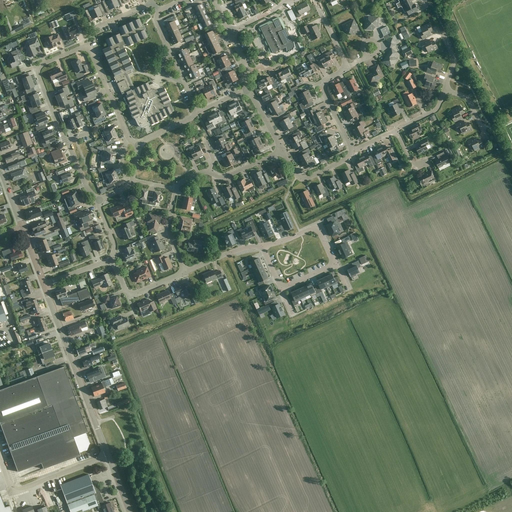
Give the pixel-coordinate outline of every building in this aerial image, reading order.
[(13,5),(10,0),(5,0),(2,2),(6,10),(13,5)] [(114,8),(110,0),(109,0),(106,2),(105,0),(104,0),(102,1),(107,13),(112,11),(111,9),(114,8)] [(110,0),(114,8),(117,7),(118,9),(123,6),(119,0),(110,0)] [(243,0),(241,0),(235,3),(236,6),(235,6),(238,13),(245,9),(243,5),(245,3),(243,0)] [(402,7),(411,3),(409,0),(402,0),(399,2),(396,4),(398,8),(401,7),(402,7)] [(297,10),(295,11),(298,18),(301,16),(301,14),(310,10),(307,3),(296,8),(297,10)] [(411,3),(402,7),(405,13),(407,12),(409,14),(418,10),(415,5),(413,6),(411,3)] [(93,9),(97,17),(100,16),(101,18),(106,16),(100,4),(97,5),(98,7),(93,9)] [(196,13),(204,9),(202,4),(194,8),(196,13)] [(97,17),(93,9),(89,11),(88,9),(85,11),(90,23),(95,21),(94,19),(97,17)] [(199,18),(207,14),(204,9),(196,13),(199,18)] [(238,13),(241,19),(251,14),(250,10),(246,12),(245,9),(238,13)] [(292,22),(297,20),(292,10),(287,12),(292,22)] [(207,14),(199,18),(201,23),(209,19),(207,14)] [(168,30),(177,26),(175,21),(177,20),(174,16),(166,20),(168,24),(165,25),(168,30)] [(378,27),(379,17),(369,17),(369,20),(367,22),(366,22),(366,27),(366,29),(368,29),(368,30),(374,30),(374,27),(378,27)] [(273,53),(285,47),(286,48),(286,47),(288,52),(288,53),(290,51),(290,52),(292,50),(293,50),(293,51),(294,48),(295,48),(294,41),(293,41),(292,42),(292,41),(287,29),(286,29),(281,19),(278,18),(273,20),(272,20),(273,22),(268,24),(266,23),(260,26),(259,29),(260,31),(263,32),(263,33),(262,35),(263,38),(266,39),(265,42),(267,45),(269,46),(270,46),(269,49),(270,52),(273,53)] [(114,77),(122,95),(126,93),(127,95),(123,97),(133,119),(138,117),(139,119),(145,122),(148,120),(150,125),(164,119),(163,117),(171,113),(171,112),(174,111),(164,89),(158,91),(157,88),(153,87),(150,88),(147,83),(134,89),(128,75),(132,73),(131,70),(133,69),(123,46),(126,45),(127,47),(147,37),(144,30),(145,30),(145,29),(144,26),(143,25),(142,26),(139,19),(118,28),(119,31),(116,32),(116,33),(117,35),(105,40),(108,47),(102,50),(114,77)] [(209,19),(201,23),(204,29),(212,25),(209,19)] [(355,30),(358,29),(354,20),(346,24),(342,26),(344,30),(345,29),(347,34),(349,33),(351,34),(352,35),(357,32),(355,30)] [(429,32),(433,31),(429,24),(420,28),(422,32),(420,33),(423,39),(431,35),(429,32)] [(307,25),(301,29),(304,35),(310,32),(314,40),(321,36),(318,31),(319,30),(317,25),(309,29),(307,25)] [(73,35),(79,32),(76,26),(70,28),(63,31),(68,41),(74,38),(73,35)] [(170,35),(179,31),(177,26),(168,30),(170,35)] [(385,28),(381,30),(384,36),(386,35),(384,32),(388,30),(389,33),(390,33),(387,27),(385,28)] [(172,40),(181,36),(179,31),(170,35),(172,40)] [(203,40),(203,41),(215,36),(213,31),(205,35),(206,38),(203,40)] [(55,43),(60,40),(58,35),(52,37),(52,36),(45,39),(49,49),(56,46),(55,43)] [(181,36),(172,40),(174,45),(184,41),(181,36)] [(203,44),(205,44),(208,42),(210,45),(217,41),(215,36),(203,41),(202,42),(203,44)] [(34,48),(40,46),(37,38),(27,42),(29,46),(25,48),(29,58),(37,54),(34,48)] [(393,38),(386,41),(390,48),(397,45),(393,38)] [(428,53),(437,48),(434,41),(431,43),(429,40),(421,44),(424,50),(426,49),(428,53)] [(208,51),(220,46),(217,41),(210,45),(211,47),(207,49),(208,51)] [(213,55),(213,57),(216,56),(215,54),(222,51),(220,46),(208,51),(207,52),(209,54),(211,53),(212,56),(213,55)] [(18,56),(21,55),(18,47),(15,49),(18,54),(13,57),(13,55),(9,57),(7,61),(9,65),(10,64),(12,68),(21,64),(18,56)] [(405,57),(412,53),(410,48),(403,51),(405,57)] [(180,58),(189,54),(186,49),(178,53),(180,58)] [(395,56),(397,53),(392,49),(385,58),(383,62),(389,67),(391,64),(393,64),(394,65),(398,60),(394,57),(394,56),(395,56)] [(330,67),(335,65),(331,58),(334,57),(331,51),(326,54),(323,55),(325,57),(330,67)] [(189,54),(180,58),(182,62),(181,62),(182,64),(195,58),(194,56),(190,58),(189,54)] [(218,56),(213,59),(215,64),(218,62),(219,65),(229,60),(227,55),(220,59),(218,56)] [(330,67),(325,57),(323,55),(321,57),(316,60),(319,65),(322,63),(325,69),(330,67)] [(184,66),(186,69),(187,69),(186,69),(195,65),(194,65),(192,62),(196,60),(195,58),(182,64),(183,66),(184,66)] [(307,67),(311,74),(312,75),(315,73),(314,73),(317,71),(316,69),(319,68),(314,59),(310,62),(312,65),(307,67)] [(83,74),(88,72),(85,65),(82,67),(79,60),(72,63),(76,73),(82,71),(83,74)] [(220,74),(226,71),(224,68),(231,65),(229,60),(219,65),(221,68),(217,69),(220,74)] [(401,70),(407,67),(405,61),(399,63),(401,70)] [(440,73),(442,65),(433,62),(432,66),(429,65),(427,72),(435,75),(437,71),(440,73)] [(201,66),(197,68),(195,65),(186,69),(187,69),(188,72),(187,73),(188,75),(189,74),(198,70),(202,68),(201,66)] [(378,79),(383,76),(378,66),(372,69),(374,73),(368,76),(371,82),(375,80),(376,81),(378,80),(378,79)] [(297,69),(302,78),(304,76),(305,78),(311,74),(307,67),(303,70),(301,67),(297,69)] [(60,81),(67,78),(64,72),(61,73),(59,68),(48,73),(51,80),(53,80),(55,80),(55,79),(58,78),(60,81)] [(282,72),(285,79),(287,82),(291,80),(289,77),(292,76),(290,72),(289,69),(288,69),(282,72)] [(200,76),(198,70),(189,74),(192,80),(200,76)] [(226,80),(236,75),(234,70),(227,74),(226,71),(220,74),(221,77),(224,75),(224,76),(224,75),(226,80)] [(274,78),(278,87),(279,89),(283,87),(281,85),(282,84),(281,81),(285,79),(282,72),(282,71),(278,73),(279,73),(276,75),(276,77),(274,78)] [(22,85),(32,81),(30,76),(25,78),(24,74),(15,77),(18,84),(21,82),(22,85)] [(231,83),(239,80),(236,75),(226,80),(228,83),(225,84),(227,89),(233,86),(231,83)] [(434,90),(436,82),(433,81),(434,78),(426,75),(423,81),(426,82),(425,86),(434,90)] [(263,80),(267,87),(271,85),(274,89),(278,87),(274,78),(273,77),(271,78),(270,77),(269,77),(269,76),(266,78),(267,78),(263,80)] [(85,91),(93,87),(91,81),(89,82),(87,79),(76,84),(79,89),(83,87),(85,91)] [(352,92),(359,89),(353,79),(346,83),(347,85),(344,87),(350,97),(354,96),(352,92)] [(207,87),(212,97),(217,95),(213,87),(216,86),(213,80),(209,83),(210,86),(207,87)] [(267,87),(263,80),(257,83),(258,86),(259,86),(261,90),(263,89),(266,95),(261,97),(264,102),(272,98),(267,87)] [(411,90),(416,87),(412,80),(407,82),(411,90)] [(32,81),(22,85),(23,88),(19,90),(21,96),(30,93),(28,89),(34,87),(32,81)] [(350,97),(344,87),(342,82),(332,87),(336,95),(343,92),(345,96),(347,95),(348,98),(350,97)] [(207,99),(212,97),(207,87),(205,88),(203,85),(198,87),(201,93),(204,92),(207,99)] [(58,102),(66,98),(64,95),(68,94),(66,87),(58,90),(60,94),(55,96),(58,102)] [(93,87),(85,91),(86,94),(82,96),(84,102),(95,97),(94,94),(96,93),(93,87)] [(302,100),(311,96),(308,90),(304,93),(302,90),(295,94),(297,98),(300,97),(302,100)] [(31,102),(39,99),(37,94),(32,95),(31,93),(21,97),(22,100),(25,99),(26,101),(30,100),(31,102)] [(409,108),(417,104),(414,98),(415,98),(412,93),(404,98),(407,104),(408,104),(409,108)] [(311,96),(302,100),(303,103),(299,105),(302,111),(310,106),(309,103),(313,101),(311,96)] [(270,111),(279,106),(277,103),(279,102),(277,97),(270,100),(272,103),(267,105),(270,111)] [(66,98),(58,102),(60,107),(64,105),(66,109),(74,106),(71,99),(67,101),(66,98)] [(39,99),(31,102),(32,105),(28,107),(30,113),(37,110),(35,107),(41,105),(39,99)] [(394,117),(401,113),(398,106),(400,105),(398,99),(393,101),(394,105),(389,107),(391,111),(394,117)] [(232,103),(237,113),(240,111),(242,113),(243,112),(244,113),(246,112),(243,105),(240,107),(238,101),(236,102),(235,102),(232,103)] [(95,113),(103,109),(101,103),(95,106),(93,102),(87,105),(89,108),(92,107),(95,113)] [(237,113),(232,103),(229,105),(229,106),(227,107),(230,112),(227,113),(230,120),(233,119),(233,118),(234,117),(234,114),(237,113)] [(350,109),(343,112),(345,116),(346,116),(359,110),(358,107),(356,106),(354,103),(348,106),(350,109)] [(279,106),(270,111),(273,116),(277,114),(279,116),(285,113),(282,107),(280,109),(279,106)] [(461,115),(464,113),(461,106),(452,111),(454,115),(451,116),(454,122),(462,118),(461,115)] [(103,109),(95,113),(96,116),(92,118),(94,124),(101,121),(100,117),(105,115),(103,109)] [(315,109),(307,113),(310,119),(313,118),(315,121),(324,117),(321,111),(317,113),(315,109)] [(37,121),(46,117),(44,112),(38,114),(37,110),(31,113),(33,119),(33,120),(34,122),(37,121)] [(346,116),(348,121),(354,118),(356,121),(361,118),(360,114),(360,112),(359,110),(346,116)] [(73,119),(77,128),(82,126),(80,120),(84,118),(81,111),(74,114),(76,117),(73,119)] [(212,114),(217,123),(220,122),(222,124),(226,122),(223,116),(221,117),(218,112),(216,113),(212,114)] [(282,127),(291,122),(290,120),(292,118),(290,113),(284,117),(285,119),(279,123),(282,127)] [(217,123),(212,114),(209,116),(207,117),(210,123),(207,124),(210,130),(214,128),(214,125),(217,123)] [(77,128),(73,119),(70,120),(68,116),(63,119),(62,119),(63,121),(65,126),(69,125),(72,130),(77,128)] [(42,125),(48,122),(46,117),(37,121),(39,126),(35,127),(36,131),(37,131),(43,129),(42,125)] [(324,130),(322,125),(327,122),(324,117),(315,121),(316,124),(314,126),(315,128),(317,133),(317,134),(325,130),(324,130)] [(0,125),(0,134),(6,132),(5,131),(5,129),(10,127),(10,128),(16,126),(13,118),(7,120),(8,124),(6,124),(3,125),(0,125)] [(244,129),(252,125),(250,119),(246,121),(244,119),(238,122),(240,127),(243,126),(244,129)] [(355,134),(364,129),(363,127),(365,126),(363,121),(357,123),(358,126),(352,130),(354,134),(355,134)] [(463,134),(472,130),(468,123),(465,124),(464,121),(455,125),(458,131),(461,130),(463,134)] [(291,122),(282,127),(284,132),(290,129),(292,131),(298,128),(295,124),(292,125),(291,122)] [(418,131),(421,129),(419,123),(411,127),(412,130),(408,132),(411,139),(420,134),(418,131)] [(252,125),(244,129),(245,131),(243,133),(245,138),(252,135),(251,132),(255,130),(252,125)] [(106,136),(115,133),(113,127),(107,130),(106,127),(99,130),(100,133),(104,131),(106,136)] [(44,139),(53,135),(51,130),(45,132),(44,129),(38,132),(40,137),(43,136),(44,139)] [(355,134),(357,139),(363,136),(365,139),(370,136),(368,131),(366,132),(364,129),(355,134)] [(291,145),(301,140),(299,137),(302,135),(299,131),(293,134),(295,137),(289,140),(291,145)] [(102,138),(105,140),(107,145),(113,143),(111,140),(117,138),(115,133),(106,136),(106,137),(102,138)] [(216,146),(226,142),(225,139),(227,138),(225,133),(219,136),(220,139),(215,141),(215,142),(214,142),(216,146)] [(318,136),(322,143),(325,142),(326,145),(336,140),(333,135),(327,138),(324,133),(318,136)] [(53,135),(44,139),(45,142),(42,144),(44,148),(51,145),(50,143),(55,140),(53,135)] [(253,147),(261,143),(259,137),(254,139),(253,137),(246,140),(249,145),(251,144),(253,147)] [(475,151),(484,147),(480,140),(477,141),(476,138),(467,142),(470,148),(473,147),(475,151)] [(426,146),(429,145),(426,139),(420,142),(421,145),(416,148),(419,154),(427,149),(426,146)] [(0,144),(0,145),(2,151),(11,148),(10,144),(12,143),(11,140),(8,141),(0,144)] [(301,140),(291,145),(294,149),(300,146),(301,149),(307,145),(305,141),(302,142),(301,140)] [(336,140),(326,145),(327,147),(325,149),(328,155),(335,151),(333,147),(338,145),(336,140)] [(195,148),(199,158),(203,156),(203,155),(204,155),(201,149),(204,148),(201,142),(196,144),(197,147),(195,148)] [(226,142),(216,146),(218,150),(219,150),(219,151),(222,149),(224,153),(232,149),(230,143),(227,144),(226,142)] [(261,143),(253,147),(254,149),(252,151),(254,156),(261,153),(259,150),(264,148),(261,143)] [(194,159),(195,159),(195,160),(199,158),(195,148),(194,146),(186,149),(189,155),(192,154),(194,159)] [(396,159),(390,147),(387,149),(385,146),(384,146),(382,146),(382,147),(380,148),(383,156),(387,155),(390,161),(396,159)] [(31,153),(27,154),(28,158),(36,155),(33,147),(29,149),(31,153)] [(102,150),(100,156),(115,159),(116,153),(109,152),(110,149),(103,148),(102,150)] [(224,163),(234,158),(233,156),(239,153),(236,148),(226,153),(227,156),(222,158),(224,163)] [(301,162),(310,157),(309,155),(311,153),(309,148),(302,152),(304,155),(298,157),(301,162)] [(383,156),(380,148),(377,150),(376,149),(375,150),(374,151),(375,154),(372,155),(377,164),(382,162),(380,158),(383,156)] [(60,164),(66,161),(64,155),(62,155),(60,149),(51,153),(53,158),(52,158),(51,159),(51,160),(52,163),(53,163),(54,163),(55,163),(55,164),(60,162),(60,164)] [(439,168),(449,163),(446,156),(445,156),(444,154),(443,151),(436,154),(438,157),(440,159),(435,161),(439,168)] [(4,158),(6,163),(13,161),(12,159),(20,156),(18,152),(10,154),(11,155),(4,158)] [(362,157),(365,165),(369,164),(370,167),(376,165),(371,155),(369,157),(367,154),(367,155),(366,154),(364,155),(364,156),(362,157)] [(115,159),(100,156),(101,161),(100,166),(106,166),(107,163),(114,164),(115,159)] [(310,157),(301,162),(304,167),(309,164),(310,167),(317,163),(314,159),(311,160),(310,157)] [(365,165),(362,157),(359,158),(358,158),(357,159),(356,160),(357,163),(354,165),(358,173),(364,170),(362,167),(365,165)] [(237,160),(235,161),(234,158),(224,163),(227,168),(236,163),(236,164),(238,163),(237,160)] [(21,167),(21,165),(23,164),(22,161),(20,162),(8,166),(9,171),(19,168),(21,167)] [(279,171),(276,164),(269,167),(274,177),(278,175),(280,178),(285,176),(282,169),(279,171)] [(11,174),(13,181),(21,178),(21,180),(28,178),(24,168),(16,171),(16,172),(11,174)] [(63,170),(57,172),(60,178),(61,178),(63,183),(67,181),(69,182),(70,180),(72,179),(69,173),(67,174),(65,173),(63,170)] [(105,171),(101,173),(102,177),(103,181),(110,178),(116,175),(114,170),(108,173),(107,170),(105,171)] [(352,185),(358,182),(354,174),(351,175),(349,170),(341,174),(344,179),(343,179),(345,184),(350,181),(352,185)] [(253,175),(258,186),(260,189),(265,187),(264,184),(270,182),(266,175),(263,176),(261,171),(253,175)] [(425,184),(435,179),(432,171),(424,175),(418,178),(421,185),(425,183),(425,184)] [(119,180),(116,175),(110,178),(103,181),(105,180),(106,183),(105,183),(107,188),(114,185),(113,183),(119,180)] [(336,182),(334,177),(327,181),(331,190),(336,188),(337,190),(342,187),(339,181),(336,182)] [(246,183),(244,179),(237,183),(242,192),(249,188),(248,188),(253,186),(250,180),(246,183)] [(323,190),(320,184),(314,187),(319,196),(322,194),(324,198),(329,195),(326,188),(323,190)] [(230,186),(223,189),(228,199),(229,201),(231,202),(240,197),(235,188),(232,189),(230,186)] [(32,197),(36,196),(34,191),(35,191),(34,188),(32,189),(32,188),(26,190),(27,194),(27,195),(20,197),(20,198),(20,199),(20,201),(21,202),(22,203),(22,202),(23,206),(31,204),(31,203),(34,202),(32,197)] [(219,199),(214,188),(207,192),(213,204),(217,202),(219,207),(225,204),(222,197),(219,199)] [(66,203),(67,202),(78,198),(75,192),(69,195),(68,193),(69,192),(67,189),(61,192),(62,195),(64,194),(65,196),(66,196),(67,198),(64,199),(66,203)] [(148,204),(149,198),(146,197),(148,190),(141,189),(141,192),(139,193),(138,195),(140,196),(139,199),(142,200),(142,203),(148,204)] [(316,200),(314,196),(313,194),(310,195),(309,193),(308,194),(306,191),(303,192),(304,194),(302,195),(308,207),(313,204),(312,201),(316,200)] [(161,200),(162,197),(160,196),(161,193),(154,192),(153,198),(150,198),(149,205),(155,206),(156,202),(159,203),(160,200),(161,200)] [(196,195),(189,194),(189,198),(184,197),(182,209),(190,210),(192,201),(195,201),(196,195)] [(78,198),(67,202),(68,207),(67,207),(69,211),(70,214),(76,211),(75,208),(74,208),(73,206),(80,203),(78,198)] [(126,218),(133,214),(130,208),(124,210),(122,205),(111,209),(114,217),(124,213),(126,218)] [(42,215),(39,208),(26,213),(27,216),(27,217),(27,218),(27,219),(28,220),(41,216),(42,215)] [(78,222),(90,217),(88,212),(83,214),(82,211),(74,214),(76,220),(78,222)] [(287,211),(280,215),(282,219),(281,219),(282,219),(287,231),(294,228),(287,211)] [(57,222),(63,220),(60,212),(54,215),(57,222)] [(159,224),(160,217),(150,215),(149,222),(150,222),(148,231),(156,232),(158,224),(159,224)] [(333,216),(327,219),(328,222),(329,222),(330,224),(327,226),(332,236),(339,233),(334,223),(336,222),(333,216)] [(88,225),(93,223),(90,217),(78,222),(79,225),(78,225),(81,231),(89,227),(88,225)] [(190,232),(192,220),(180,217),(179,224),(182,224),(181,230),(190,232)] [(63,220),(57,222),(58,227),(60,230),(65,228),(63,220)] [(245,228),(245,229),(246,229),(250,238),(252,237),(255,235),(253,231),(256,230),(252,221),(248,223),(250,226),(245,228)] [(33,231),(46,227),(45,224),(42,225),(41,222),(31,226),(33,231)] [(128,228),(130,227),(129,223),(123,225),(124,228),(120,230),(122,235),(125,240),(132,237),(128,228)] [(268,223),(260,226),(265,238),(273,234),(271,230),(272,230),(270,227),(268,223)] [(282,225),(276,228),(279,233),(284,231),(282,225)] [(46,227),(33,231),(35,237),(45,233),(44,230),(46,229),(46,227)] [(69,236),(65,228),(60,230),(63,238),(69,236)] [(241,228),(236,231),(239,236),(242,235),(244,240),(247,239),(247,240),(250,238),(246,229),(245,229),(242,231),(241,228)] [(232,234),(225,237),(229,247),(236,243),(232,234)] [(155,252),(164,249),(161,241),(160,242),(157,236),(151,239),(152,242),(151,243),(155,252)] [(350,240),(349,236),(342,239),(344,243),(337,247),(343,259),(347,257),(350,255),(348,251),(351,250),(349,246),(348,246),(346,241),(350,240)] [(97,251),(103,249),(100,240),(96,241),(95,237),(89,239),(92,245),(94,244),(97,251)] [(39,247),(51,243),(50,241),(46,242),(45,239),(37,242),(39,247)] [(86,248),(90,246),(87,240),(81,243),(82,247),(79,248),(83,257),(89,254),(86,248)] [(201,249),(203,242),(194,240),(193,244),(188,243),(187,250),(197,252),(197,248),(201,249)] [(51,243),(39,247),(41,252),(49,249),(48,246),(52,245),(51,243)] [(9,255),(11,260),(22,256),(20,251),(17,253),(15,247),(2,252),(3,256),(8,254),(9,255)] [(126,262),(136,257),(134,254),(135,253),(133,249),(131,250),(129,247),(123,249),(125,254),(123,255),(126,262)] [(48,262),(60,258),(59,256),(55,257),(54,254),(46,257),(48,262)] [(164,270),(172,267),(168,257),(163,259),(162,256),(155,259),(158,264),(161,263),(164,270)] [(60,258),(48,262),(50,268),(58,265),(57,261),(61,260),(60,258)] [(253,258),(247,260),(248,263),(249,263),(249,265),(250,265),(252,268),(261,263),(259,258),(254,261),(253,258)] [(348,270),(351,278),(351,277),(353,276),(353,277),(356,275),(356,274),(360,273),(358,268),(361,267),(358,261),(352,264),(353,267),(348,270)] [(261,263),(252,268),(254,273),(263,268),(261,263)] [(23,271),(27,270),(25,264),(18,266),(17,266),(13,267),(14,270),(18,269),(20,272),(21,272),(21,273),(24,272),(23,271)] [(0,271),(0,273),(13,269),(11,265),(0,269),(0,271)] [(136,283),(151,276),(147,267),(136,271),(137,272),(132,274),(133,276),(133,277),(134,279),(136,283)] [(266,273),(263,268),(254,273),(256,278),(258,277),(266,273)] [(218,279),(222,277),(220,271),(214,273),(212,270),(203,275),(206,283),(217,278),(218,279)] [(268,278),(266,273),(258,277),(260,282),(258,283),(259,286),(264,284),(263,281),(268,278)] [(105,287),(112,284),(107,274),(100,277),(100,278),(92,282),(94,287),(103,284),(105,287)] [(332,274),(327,277),(331,285),(331,286),(337,284),(339,282),(337,277),(334,278),(332,274)] [(327,277),(323,279),(322,279),(326,287),(326,288),(331,286),(331,285),(327,277)] [(319,286),(317,287),(319,293),(322,292),(321,289),(326,287),(322,279),(317,281),(319,286)] [(25,288),(31,286),(28,280),(23,282),(23,281),(20,282),(21,286),(24,285),(25,288)] [(185,296),(192,293),(189,286),(186,287),(185,286),(184,283),(173,288),(177,295),(183,293),(185,296)] [(312,284),(306,286),(310,294),(311,297),(319,293),(317,287),(314,289),(312,284)] [(264,285),(257,288),(261,296),(273,291),(272,290),(273,290),(272,286),(271,286),(270,285),(265,288),(264,285)] [(28,294),(33,293),(31,286),(25,288),(20,290),(23,298),(28,296),(28,294)] [(306,286),(302,288),(305,297),(310,294),(306,286)] [(55,292),(58,299),(60,298),(63,306),(90,296),(87,288),(67,296),(64,288),(55,292)] [(302,288),(297,291),(300,299),(301,299),(305,297),(302,288)] [(160,303),(170,298),(167,291),(156,296),(160,303)] [(273,291),(261,296),(265,305),(272,302),(270,299),(276,297),(275,296),(276,296),(274,292),(273,292),(273,291)] [(297,291),(292,293),(294,299),(291,300),(294,306),(298,304),(297,302),(301,300),(301,299),(300,299),(297,291)] [(116,307),(121,305),(119,301),(118,301),(116,296),(109,300),(108,296),(102,298),(104,303),(108,302),(111,309),(116,307)] [(27,309),(32,307),(38,305),(35,299),(30,301),(30,300),(27,301),(25,302),(27,309)] [(80,311),(81,311),(94,306),(91,299),(78,304),(79,307),(80,311)] [(149,312),(156,309),(153,301),(149,303),(148,299),(137,304),(141,312),(148,309),(149,312)] [(279,304),(272,307),(277,318),(284,315),(283,311),(282,308),(281,308),(279,304)] [(38,305),(32,307),(34,311),(31,312),(32,315),(35,314),(35,313),(40,311),(38,305)] [(261,308),(257,310),(260,315),(271,310),(270,309),(268,305),(261,308)] [(71,311),(62,314),(65,322),(74,319),(71,311)] [(118,330),(129,325),(126,318),(122,320),(120,316),(110,320),(112,326),(116,324),(118,330)] [(39,326),(45,324),(43,317),(33,321),(34,324),(37,323),(39,326)] [(75,326),(68,329),(70,335),(82,331),(81,329),(86,327),(85,322),(79,324),(75,326)] [(45,324),(39,326),(39,328),(37,329),(39,333),(48,330),(45,324)] [(96,328),(98,335),(104,333),(102,326),(96,328)] [(38,355),(52,350),(50,346),(47,340),(45,340),(44,337),(35,340),(37,343),(35,344),(39,354),(38,355)] [(86,352),(85,349),(95,346),(94,343),(76,349),(79,355),(86,352)] [(24,349),(18,351),(21,367),(28,366),(24,349)] [(53,353),(52,350),(38,355),(39,355),(42,365),(44,364),(46,367),(54,364),(53,361),(55,360),(52,354),(53,353)] [(82,362),(84,368),(93,365),(91,362),(101,359),(99,354),(89,357),(90,359),(82,362)] [(36,376),(0,389),(0,423),(17,472),(41,463),(43,469),(80,455),(79,452),(86,450),(89,444),(85,433),(88,432),(76,400),(78,400),(65,365),(39,375),(43,388),(41,389),(36,376)] [(97,369),(93,370),(86,373),(88,379),(89,379),(90,381),(93,379),(92,378),(95,376),(94,373),(98,371),(97,369)] [(124,383),(116,386),(118,391),(126,388),(124,383)] [(104,389),(102,384),(91,388),(94,396),(107,391),(105,389),(104,389)] [(105,399),(97,402),(99,409),(107,406),(105,399)] [(82,511),(97,506),(98,509),(102,508),(103,511),(113,511),(110,503),(104,505),(96,485),(93,486),(88,474),(88,475),(60,485),(70,511),(82,511)] [(1,495),(0,494),(0,511),(11,511),(10,505),(5,507),(1,495)]
